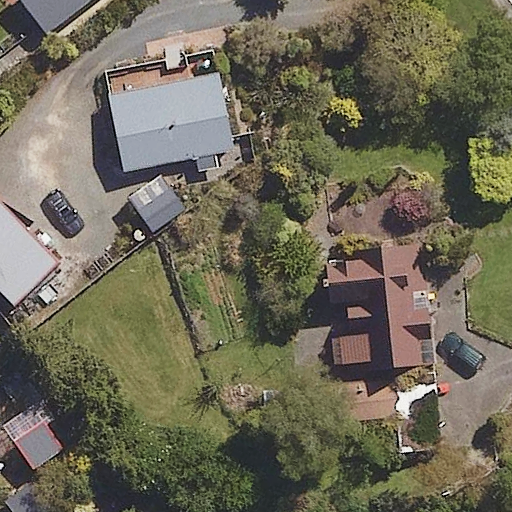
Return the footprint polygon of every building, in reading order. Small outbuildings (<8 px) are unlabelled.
[(88,0),(14,0),(42,36),(88,0)] [(215,76),(106,97),(121,172),(230,151),(215,76)] [(53,265),(0,210),(0,296),(10,307),(53,265)] [(83,246),(57,216),(37,234),(62,264),(83,246)] [(336,338),(337,365),(355,365),(355,374),(431,371),(426,252),(350,255),(351,264),(325,265),(326,307),(344,306),(345,337),(336,338)]
